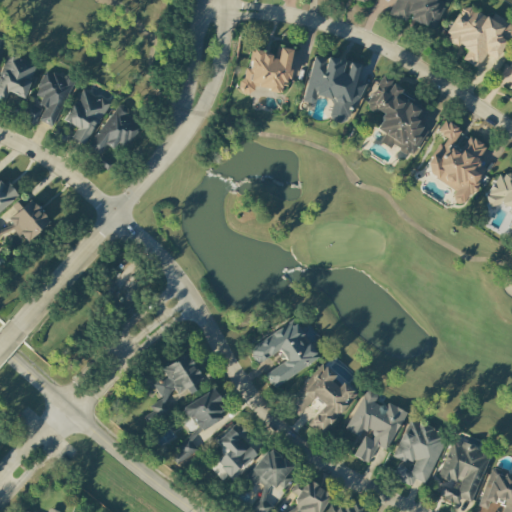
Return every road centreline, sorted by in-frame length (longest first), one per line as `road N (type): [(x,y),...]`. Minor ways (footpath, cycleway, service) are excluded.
road 1 (residential): [(0,134),(72,175),(158,254),(234,372),(291,438),(424,511)]
road 2 (residential): [(197,8),(337,27),(511,128)]
road 3 (residential): [(15,327),(181,132)]
road 4 (residential): [(0,502),(135,347)]
road 5 (secondary): [(62,402),(196,511)]
road 6 (residential): [(181,132),(209,92),(227,0)]
road 7 (residential): [(196,0),(181,132)]
